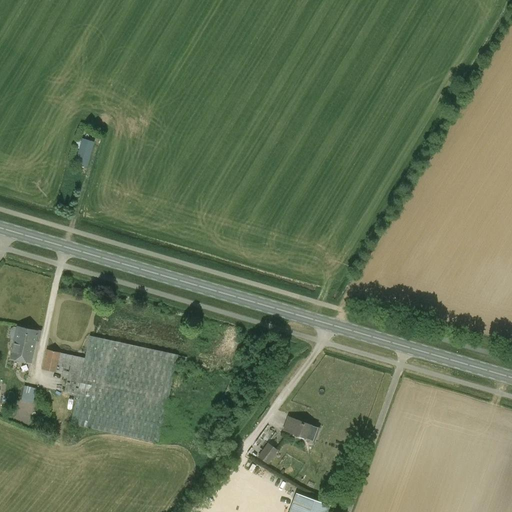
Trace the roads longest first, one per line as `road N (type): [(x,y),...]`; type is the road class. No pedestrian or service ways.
road 1 (primary): [(511,379),(0,229)]
road 2 (track): [(173,511),(303,336)]
